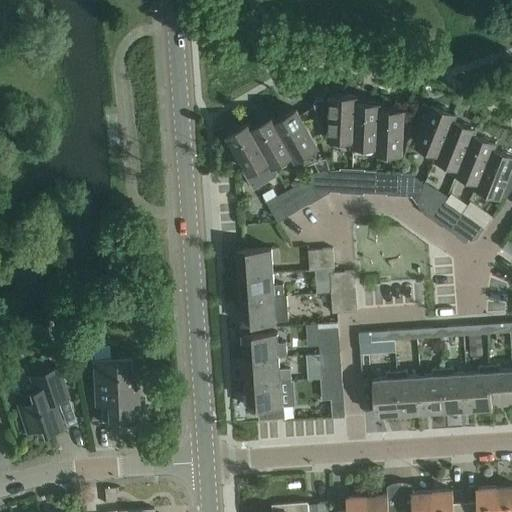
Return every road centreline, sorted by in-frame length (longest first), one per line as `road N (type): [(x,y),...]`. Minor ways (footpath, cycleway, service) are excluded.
road 1 (tertiary): [(205,459),(171,0)]
road 2 (residential): [(205,459),(511,440)]
road 3 (residential): [(0,487),(52,472),(205,459)]
